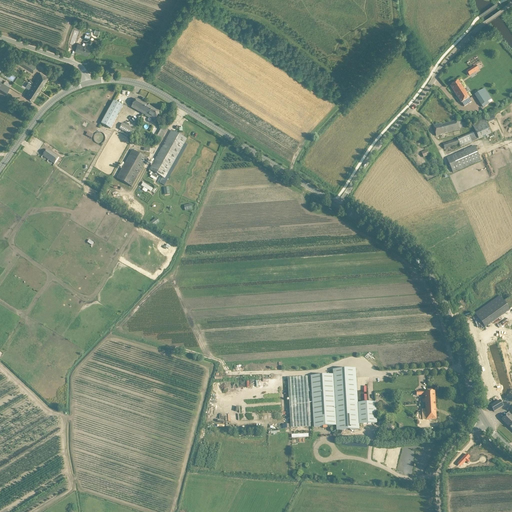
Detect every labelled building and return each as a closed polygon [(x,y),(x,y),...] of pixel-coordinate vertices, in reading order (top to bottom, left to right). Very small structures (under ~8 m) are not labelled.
[(89,51),(90,44),(86,43),(85,46),(78,44),(77,47),(75,52),(80,53),(87,55),(87,56),(89,51)] [(18,63),(32,73),(38,64),(23,55),(18,63)] [(33,84),(33,86),(40,91),(48,78),(40,73),(35,83),(33,84)] [(0,81),(0,91),(5,95),(9,88),(0,81)] [(450,86),(453,90),(461,103),(462,103),(464,107),(472,102),(469,98),(458,81),(450,86)] [(30,90),(25,97),(33,102),(40,91),(33,86),(28,83),(25,87),(30,90)] [(484,89),(475,95),(483,108),(493,101),(484,89)] [(157,116),(160,112),(136,99),(131,108),(135,110),(148,117),(149,114),(156,118),(157,116)] [(110,129),(123,106),(114,101),(101,124),(110,129)] [(460,148),(490,134),(486,124),(485,119),(472,125),(475,132),(458,140),(443,144),(444,149),(459,145),(460,148)] [(459,129),(457,122),(457,121),(442,125),(442,124),(433,126),(435,131),(436,136),(444,134),(444,133),(459,130),(459,129)] [(167,128),(170,124),(165,122),(161,130),(165,132),(167,128)] [(119,129),(132,137),(135,130),(122,123),(119,129)] [(150,170),(149,172),(151,173),(151,171),(160,176),(157,181),(164,185),(187,144),(185,143),(187,139),(183,137),(182,137),(172,131),(169,135),(149,170),(150,170)] [(446,158),(453,172),(480,160),(474,146),(446,158)] [(55,164),(55,163),(59,158),(47,149),(43,156),(55,164)] [(141,171),(148,159),(133,150),(117,178),(132,187),(134,183),(141,171)] [(502,295),(476,312),(486,327),(511,310),(511,295),(505,300),(502,295)] [(494,330),(497,336),(503,333),(500,327),(494,330)] [(488,346),(485,348),(497,388),(511,383),(511,380),(500,343),(496,344),(495,340),(487,342),(488,346)] [(310,376),(311,387),(311,388),(308,388),(307,377),(288,378),(291,428),(310,427),(310,422),(313,422),(313,428),(323,427),(323,429),(327,428),(327,427),(336,426),(336,431),(354,430),(359,429),(359,424),(376,423),(377,423),(375,403),(370,403),(357,404),(355,369),(333,370),(333,375),(310,376)] [(241,390),(245,390),(245,382),(231,382),(231,391),(231,394),(241,394),(241,390)] [(425,403),(426,420),(436,419),(434,391),(425,392),(425,391),(416,392),(417,395),(425,395),(425,399),(422,400),(423,403),(425,403)] [(503,406),(500,400),(491,406),(494,412),(503,406)] [(511,429),(511,415),(508,413),(501,420),(511,429)] [(466,454),(459,462),(462,465),(466,462),(467,463),(470,461),(468,459),(470,457),(466,454)]
